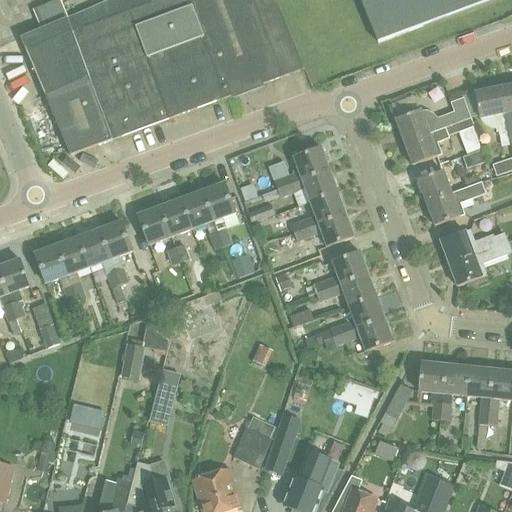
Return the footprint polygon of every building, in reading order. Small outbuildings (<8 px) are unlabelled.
[(204,0),(112,0),(21,39),(73,156),(234,96),(232,92),(237,90),(204,0)] [(204,0),(237,90),(242,88),(243,91),(265,83),(265,84),(306,69),(277,0),(204,0)] [(361,0),(380,43),(495,0),(361,0)] [(511,86),(501,89),(511,143),(511,86)] [(511,143),(501,89),(477,94),(482,120),(495,118),(499,134),(501,133),(504,147),(511,145),(511,143)] [(406,144),(472,120),(472,119),(465,99),(452,104),(455,113),(437,119),(435,114),(428,111),(423,112),(398,121),(406,144)] [(472,120),(406,144),(415,167),(444,156),(440,144),(452,140),(451,137),(475,127),(472,120)] [(278,190),(331,171),(322,149),(295,159),(301,173),(275,182),(278,190)] [(511,159),(494,166),(498,178),(511,172),(511,159)] [(339,194),(331,171),(278,190),(281,199),(307,190),(312,204),(339,194)] [(454,195),(453,194),(445,172),(420,182),(428,204),(454,195)] [(468,190),(483,184),(482,184),(479,176),(465,181),(468,189),(468,190)] [(226,184),(204,193),(216,223),(237,215),(226,184)] [(454,195),(428,204),(436,227),(462,217),(457,205),(487,195),(483,184),(468,190),(468,189),(453,194),(454,195)] [(216,223),(204,193),(183,201),(194,231),(216,223)] [(339,194),(312,204),(317,218),(292,227),(295,235),(311,229),(320,226),(347,216),(339,194)] [(183,201),(161,209),(172,239),(194,231),(183,201)] [(253,226),(276,217),(272,205),(248,214),(253,226)] [(172,239),(161,209),(139,217),(150,247),(172,239)] [(355,238),(347,216),(320,226),(328,248),(355,238)] [(123,223),(101,231),(127,301),(127,302),(136,298),(130,284),(125,269),(121,258),(134,253),(123,223)] [(314,237),(311,229),(295,235),(298,243),(314,237)] [(101,231),(79,239),(90,269),(103,265),(107,276),(113,290),(114,290),(119,305),(127,301),(101,231)] [(228,231),(220,234),(226,249),(234,245),(228,231)] [(504,245),(504,246),(509,244),(506,235),(488,242),(487,239),(472,245),(467,232),(442,241),(451,265),(504,245)] [(226,249),(220,234),(211,238),(217,253),(226,249)] [(90,269),(79,239),(58,247),(78,303),(88,300),(78,274),(90,269)] [(504,245),(451,265),(459,288),(484,278),(480,266),(494,261),(494,258),(507,253),(504,246),(504,245)] [(186,246),(177,250),(182,264),(191,261),(186,246)] [(78,303),(58,247),(36,255),(47,285),(61,280),(70,306),(78,303)] [(182,264),(177,250),(168,253),(174,267),(182,264)] [(318,295),(369,276),(361,253),(335,263),(340,277),(315,286),(318,295)] [(0,271),(9,296),(22,333),(30,329),(26,318),(27,318),(21,302),(24,301),(20,291),(31,287),(21,261),(0,268),(0,271)] [(0,271),(0,298),(0,299),(4,309),(10,324),(14,336),(22,333),(9,296),(0,271)] [(369,276),(318,295),(321,304),(347,295),(352,308),(378,298),(369,276)] [(378,298),(352,308),(357,321),(331,330),(334,339),(360,330),(386,321),(378,298)] [(295,328),(315,320),(311,311),(291,318),(295,328)] [(395,343),(386,321),(360,330),(334,339),(337,348),(363,338),(368,353),(395,343)] [(54,326),(41,331),(44,340),(28,346),(32,356),(48,350),(61,344),(54,326)] [(266,340),(262,347),(261,347),(254,362),(267,368),(274,352),(273,352),(276,344),(266,340)] [(145,351),(129,348),(124,379),(139,382),(145,351)] [(444,395),(447,367),(423,365),(420,393),(433,394),(431,404),(433,405),(432,421),(443,422),(445,405),(446,396),(444,395)] [(471,369),(447,367),(444,395),(446,396),(445,405),(443,422),(451,422),(453,396),(468,398),(471,369)] [(494,372),(471,369),(468,398),(482,399),(479,425),(480,425),(477,450),(486,450),(489,426),(491,400),(494,372)] [(491,400),(489,426),(498,427),(500,401),(511,402),(511,373),(494,372),(491,400)] [(388,439),(395,426),(413,391),(401,385),(380,424),(381,424),(383,425),(379,434),(388,439)] [(285,417),(272,455),(287,460),(300,422),(285,417)] [(259,424),(255,433),(247,429),(234,459),(260,470),(273,441),(277,432),(259,424)] [(297,480),(286,508),(294,511),(293,511),(314,511),(323,491),(328,493),(339,465),(331,462),(311,454),(300,481),(297,480)] [(0,503),(7,505),(16,468),(0,464),(0,503)] [(150,469),(138,465),(133,484),(127,508),(139,511),(168,511),(175,508),(167,482),(156,486),(150,469)] [(202,511),(227,511),(242,508),(231,470),(193,481),(202,511)] [(422,494),(414,511),(412,511),(405,509),(391,504),(387,511),(442,511),(452,486),(429,476),(427,479),(422,494)] [(372,511),(377,501),(359,493),(364,482),(353,477),(333,511),(372,511)] [(107,508),(107,511),(126,511),(127,511),(127,510),(127,508),(133,484),(119,480),(112,506),(107,508)]
